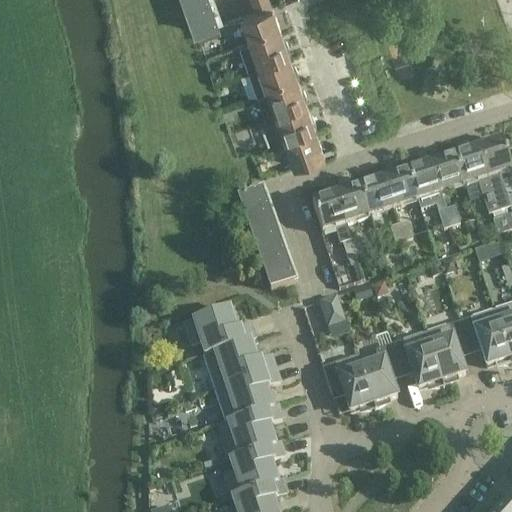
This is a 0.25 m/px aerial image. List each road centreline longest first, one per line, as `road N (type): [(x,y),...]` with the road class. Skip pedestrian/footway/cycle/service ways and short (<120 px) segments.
road 1 (residential): [(320,299),(286,184),(353,162)]
road 2 (residential): [(353,162),(511,108)]
road 3 (residential): [(329,451),(284,310)]
road 4 (residential): [(329,451),(456,415)]
